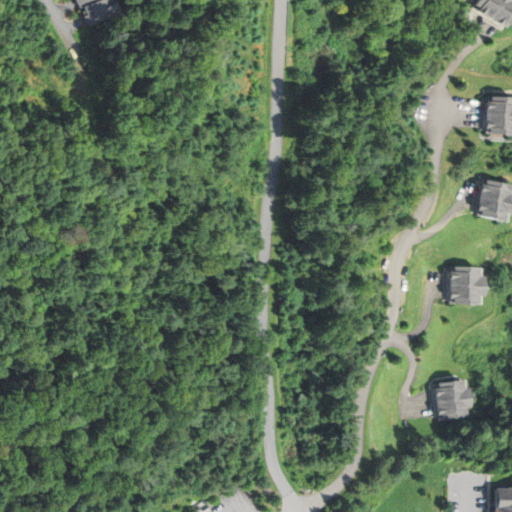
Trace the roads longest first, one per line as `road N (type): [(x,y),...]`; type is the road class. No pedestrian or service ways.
road 1 (residential): [(299,511),(271,463),(261,339),(278,146),(280,0),(54,8),(75,49)]
road 2 (residential): [(299,511),(353,460),(360,399),(393,316),(398,266),(434,181),(439,111)]
